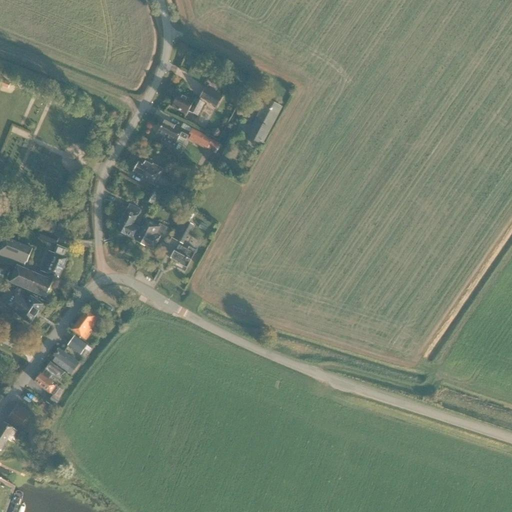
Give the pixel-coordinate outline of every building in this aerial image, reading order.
[(0,82),(0,85),(7,89),(10,84),(1,80),(0,82)] [(206,87),(200,98),(216,107),(222,96),(206,87)] [(198,116),(204,103),(195,98),(193,101),(179,94),(172,106),(187,114),(189,111),(198,116)] [(262,142),(281,107),(267,99),(248,135),(262,142)] [(178,144),(176,143),(180,136),(186,139),(188,135),(189,134),(189,133),(187,132),(183,130),(165,120),(158,133),(163,136),(161,141),(176,148),(178,144)] [(219,143),(192,128),(189,133),(189,134),(191,135),(189,140),(206,149),(208,145),(216,149),(219,143)] [(221,132),(218,128),(213,129),(211,133),(214,137),(218,136),(221,132)] [(154,185),(163,169),(153,163),(152,165),(145,161),(143,165),(138,162),(133,171),(143,176),(142,178),(154,185)] [(167,191),(155,184),(152,190),(163,196),(167,191)] [(144,199),(153,204),(159,194),(150,189),(144,199)] [(133,239),(139,228),(133,225),(139,215),(142,210),(130,203),(127,209),(118,224),(120,225),(117,230),(129,237),(129,236),(133,239)] [(171,237),(183,244),(194,224),(190,223),(194,214),(186,210),(171,237)] [(153,249),(160,237),(162,238),(168,228),(159,223),(158,225),(146,219),(142,227),(144,228),(137,241),(145,245),(153,249)] [(38,239),(55,246),(58,237),(42,230),(38,239)] [(0,262),(16,269),(17,265),(20,267),(21,264),(24,266),(26,261),(27,262),(33,249),(6,237),(0,250),(0,262)] [(59,278),(67,258),(63,257),(66,249),(58,246),(55,253),(49,251),(41,270),(59,278)] [(194,253),(196,250),(189,246),(188,249),(182,246),(178,252),(174,250),(170,258),(180,263),(179,264),(187,268),(191,260),(195,253),(194,253)] [(17,265),(16,269),(10,282),(46,298),(53,281),(20,267),(17,265)] [(17,288),(5,306),(2,310),(9,315),(12,310),(19,315),(18,315),(31,323),(43,304),(31,296),(29,299),(22,295),(24,292),(17,288)] [(99,318),(91,312),(87,309),(72,330),(84,339),(99,318)] [(80,355),(87,345),(74,336),(67,345),(80,355)] [(53,361),(65,370),(72,374),(80,363),(59,348),(53,355),(56,357),(53,361)] [(52,384),(53,383),(49,380),(53,375),(54,376),(55,376),(56,376),(57,376),(58,376),(59,376),(60,376),(61,376),(61,375),(62,375),(63,374),(64,374),(64,373),(64,372),(50,362),(45,369),(46,369),(42,374),(40,373),(34,382),(37,383),(50,393),(54,395),(57,398),(63,390),(56,385),(55,386),(52,384)] [(61,400),(57,398),(54,395),(51,400),(57,405),(61,400)] [(37,418),(34,416),(18,405),(8,421),(16,427),(15,429),(5,422),(0,428),(0,450),(1,451),(5,445),(8,440),(11,442),(13,439),(15,440),(22,431),(25,433),(27,430),(28,431),(37,418)] [(20,511),(27,489),(18,486),(10,511),(20,511)]
